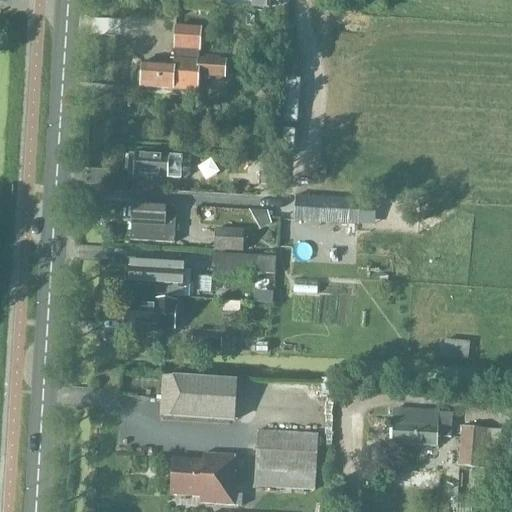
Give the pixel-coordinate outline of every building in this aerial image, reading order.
[(173,89),(185,89),(199,90),(200,76),(224,78),(226,61),(201,60),(203,28),(177,27),(175,65),(142,63),(142,72),(139,74),(139,81),(141,84),(141,87),(173,89)] [(130,170),(136,170),(135,176),(181,179),(181,177),(190,178),(191,157),(137,154),(137,155),(130,155),(130,170)] [(262,173),(261,187),(272,188),(273,174),(262,173)] [(296,197),(295,222),(358,226),(360,201),(296,197)] [(129,221),(132,221),(131,241),(164,243),(174,244),(176,219),(165,218),(166,205),(133,203),(133,207),(130,207),(127,209),(127,218),(129,221)] [(272,225),(267,213),(250,212),(261,231),(272,225)] [(245,231),(216,229),(214,252),(243,254),(245,231)] [(214,281),(241,282),(242,273),(275,274),(276,258),(212,255),(212,270),(215,270),(214,281)] [(129,261),(129,262),(128,284),(157,286),(156,296),(183,298),(186,264),(129,261)] [(126,304),(125,330),(175,333),(177,304),(157,303),(156,306),(126,304)] [(194,334),(193,354),(222,356),(224,336),(194,334)] [(160,343),(159,350),(167,351),(168,344),(160,343)] [(163,377),(162,398),(161,416),(236,421),(238,381),(163,377)] [(393,444),(437,446),(438,438),(451,439),(452,413),(395,410),(393,444)] [(460,467),(483,468),(486,429),(463,427),(460,467)] [(255,486),(314,490),(318,434),(259,430),(255,486)] [(202,504),(241,506),(242,495),(235,495),(236,472),(235,472),(236,457),(204,454),(204,461),(175,459),(172,495),(202,497),(202,504)] [(511,458),(504,457),(503,466),(511,466),(511,458)] [(400,473),(398,487),(439,490),(440,476),(400,473)]
